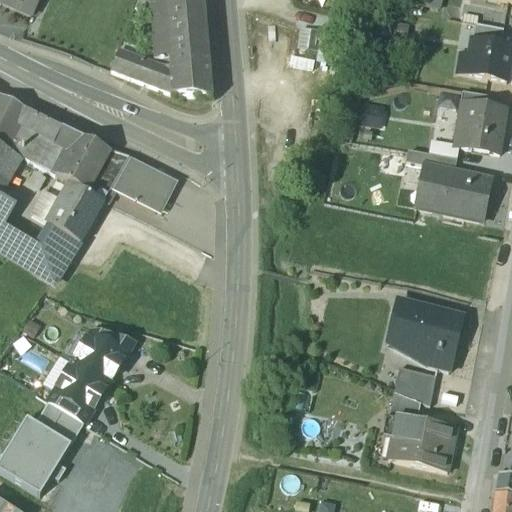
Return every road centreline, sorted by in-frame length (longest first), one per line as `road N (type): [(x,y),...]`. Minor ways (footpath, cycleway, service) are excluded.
road 1 (tertiary): [(204,511),(228,349),(232,156)]
road 2 (residential): [(232,156),(194,156),(0,56)]
road 3 (residential): [(511,284),(477,511)]
road 4 (tertiary): [(232,156),(222,0)]
